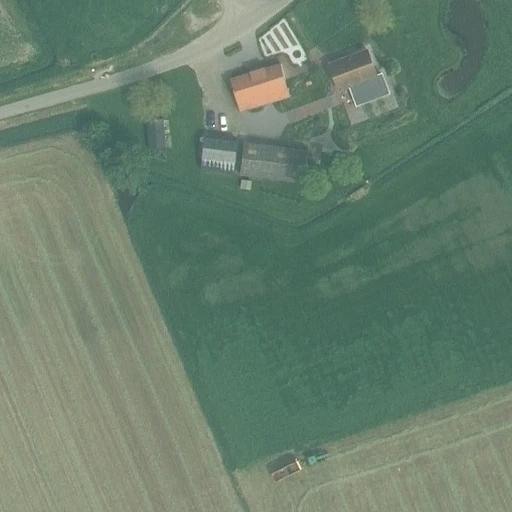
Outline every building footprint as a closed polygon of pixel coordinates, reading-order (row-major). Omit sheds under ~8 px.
[(367,50),(329,64),(340,92),(350,89),(357,106),(389,94),(382,75),(377,77),(367,50)] [(241,114),(289,97),(281,65),(265,70),(265,69),(250,75),(230,82),(241,114)] [(166,148),(163,120),(146,121),(149,150),(166,148)] [(238,142),(204,138),(201,171),(234,175),(238,142)] [(308,151),(244,143),(240,176),(304,184),(308,151)]
